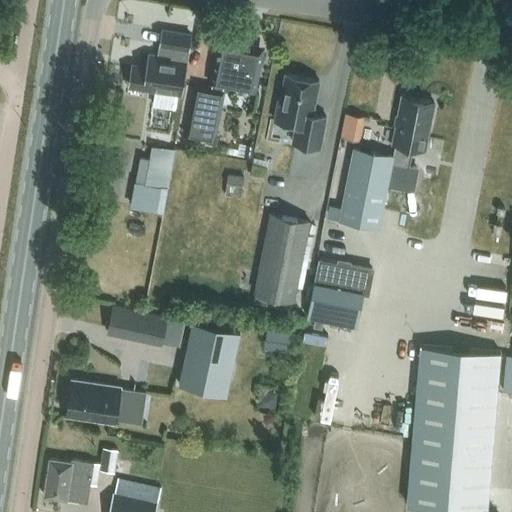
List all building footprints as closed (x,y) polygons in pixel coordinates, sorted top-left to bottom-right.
[(191,33),(163,29),(160,45),(163,45),(162,55),(150,53),(147,67),(132,65),(129,84),(144,86),(144,88),(181,94),(191,33)] [(262,47),(221,39),(213,80),(213,81),(212,87),(197,85),(188,134),(214,139),(224,90),(223,90),(225,83),(254,89),(262,47)] [(321,146),(327,115),(313,112),(320,79),(286,72),(281,98),(279,98),(275,119),(297,123),(293,141),(321,146)] [(340,218),(380,226),(393,162),(408,165),(412,145),(425,148),(435,100),(403,94),(396,129),(399,130),(394,154),(354,146),(340,218)] [(341,134),(358,137),(363,115),(346,112),(341,134)] [(145,182),(169,186),(175,149),(152,144),(145,182)] [(256,290),(254,300),(292,307),(294,298),(295,298),(310,220),(271,212),(256,290)] [(324,318),(357,325),(364,290),(368,291),(373,267),(320,256),(308,315),(316,317),(314,325),(323,326),(324,318)] [(168,315),(114,303),(109,328),(163,340),(168,315)] [(228,393),(241,330),(194,320),(181,383),(228,393)] [(293,331),(280,330),(268,328),(267,336),(265,346),(290,350),(293,331)] [(480,341),(499,342),(499,330),(455,328),(454,343),(480,345),(480,341)] [(407,503),(487,510),(501,350),(421,343),(407,503)] [(503,387),(511,388),(511,349),(507,349),(503,387)] [(116,421),(117,416),(140,419),(145,390),(121,386),(121,384),(72,377),(66,413),(116,421)] [(50,456),(44,494),(67,497),(88,500),(93,467),(115,470),(118,448),(104,445),(101,462),(72,457),(72,460),(50,456)] [(117,476),(108,511),(155,511),(158,501),(161,486),(117,476)]
